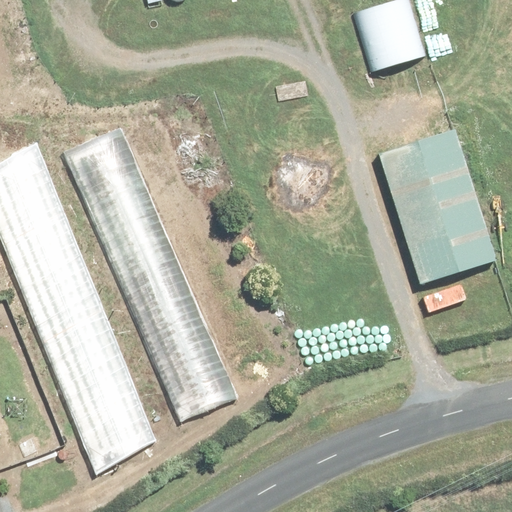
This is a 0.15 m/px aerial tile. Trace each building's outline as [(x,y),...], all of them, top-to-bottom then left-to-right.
[(194,2),(193,0),(146,0),(152,16),(194,2)] [(454,0),(452,0),(423,12),(430,29),(461,16),(454,0)] [(393,12),(334,30),(353,93),(412,76),(393,12)] [(443,144),(361,168),(402,303),(483,279),(443,144)] [(106,147),(45,173),(160,444),(221,418),(106,147)] [(24,161),(0,170),(0,306),(77,495),(148,466),(24,161)]
